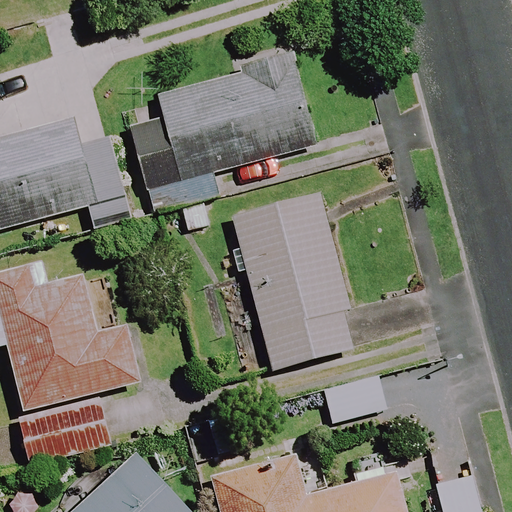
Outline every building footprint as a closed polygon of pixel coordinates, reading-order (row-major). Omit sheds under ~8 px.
[(168,130),(138,138),(152,196),(311,150),(292,77),(163,114),(168,130)] [(75,137),(0,155),(0,246),(95,224),(75,137)] [(318,209),(233,230),(269,380),(355,360),(318,209)] [(33,296),(29,274),(0,278),(0,286),(27,465),(108,453),(99,398),(130,394),(122,340),(88,345),(80,289),(33,296)] [(384,417),(376,382),(322,395),(330,429),(384,417)] [(178,511),(133,459),(70,511),(178,511)] [(433,511),(426,486),(395,494),(391,480),(302,503),(291,463),(208,485),(215,511),(433,511)]
